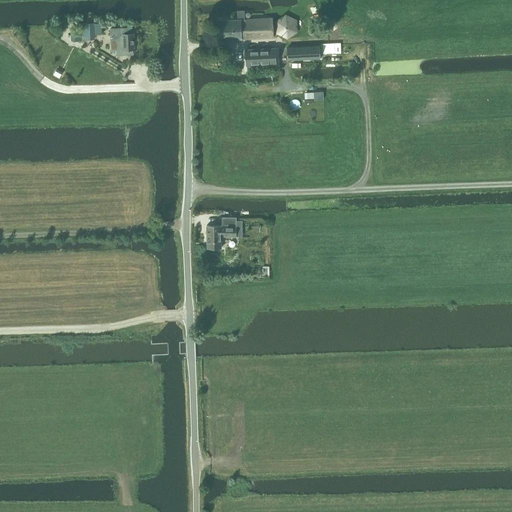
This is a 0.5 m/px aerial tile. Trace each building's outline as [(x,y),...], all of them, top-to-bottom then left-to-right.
[(273,18),(245,20),(245,11),(237,11),(238,19),(220,20),(221,40),(242,39),(274,37),(273,18)] [(82,23),(82,39),(95,39),(95,22),(82,23)] [(132,28),(111,29),(112,50),(117,50),(117,55),(133,54),(133,49),(135,49),(134,33),(132,34),(132,28)] [(246,50),(247,66),(276,64),(275,48),(246,50)] [(222,225),(207,225),(207,248),(221,248),(221,241),(221,236),(225,236),(227,236),(236,236),(236,221),(236,218),(236,217),(229,217),(227,217),(222,217),(222,225)]
